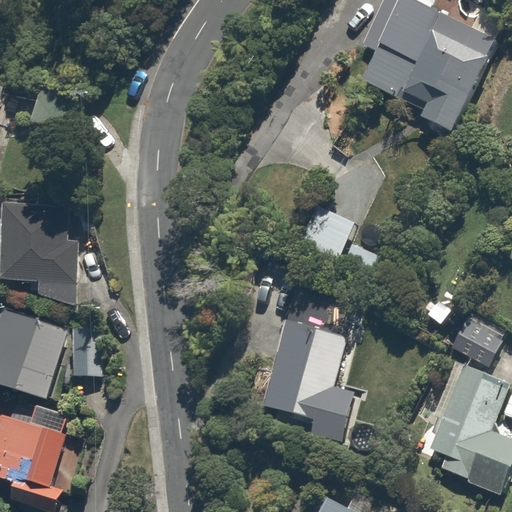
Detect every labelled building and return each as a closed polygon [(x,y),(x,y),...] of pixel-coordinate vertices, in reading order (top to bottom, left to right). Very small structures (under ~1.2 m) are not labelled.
[(391,0),(367,50),(383,57),(370,84),(436,116),(433,122),(460,135),(511,24),(511,23),(486,11),(491,0),(462,0),(456,14),(428,0),(391,0)] [(10,145),(0,142),(0,128),(11,88),(0,85),(0,176),(1,177),(10,145)] [(93,110),(48,98),(39,131),(84,142),(93,110)] [(358,239),(364,229),(328,209),(307,246),(376,285),(391,258),(358,239)] [(9,211),(6,256),(16,257),(15,287),(49,288),(48,308),(85,310),(89,215),(9,211)] [(0,390),(54,406),(76,329),(16,311),(0,365),(0,390)] [(329,430),(357,339),(297,321),(270,412),(329,430)] [(501,345),(469,325),(455,348),(487,368),(501,345)] [(105,331),(79,330),(79,381),(104,381),(105,331)] [(452,462),(447,474),(511,502),(511,499),(511,435),(502,431),(511,409),(511,384),(474,368),(435,455),(452,462)] [(83,445),(39,431),(45,414),(22,407),(18,419),(0,413),(0,485),(29,494),(26,506),(46,511),(62,511),(65,505),(83,445)] [(354,485),(338,511),(372,511),(380,499),(354,485)]
